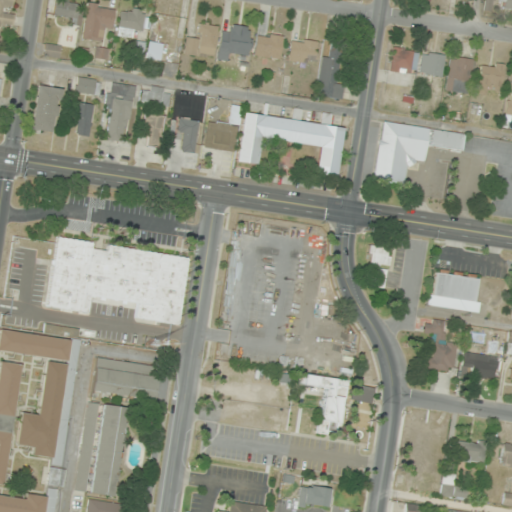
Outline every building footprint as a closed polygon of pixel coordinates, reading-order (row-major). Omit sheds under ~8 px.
[(0,0),(0,27),(10,29),(14,0),(0,0)] [(77,0),(53,0),(53,17),(77,17),(77,0)] [(511,10),(511,0),(503,0),(503,9),(511,10)] [(101,30),(111,31),(114,6),(86,3),(82,39),(100,41),(101,30)] [(139,28),(148,28),(149,19),(145,19),(146,9),(119,8),(118,37),(138,38),(139,28)] [(212,59),(218,26),(199,22),(196,36),(187,34),(183,53),(212,59)] [(230,32),(221,31),(216,58),(226,60),(228,54),(247,57),(252,28),(231,25),(230,32)] [(278,60),(283,37),(257,31),(253,54),(278,60)] [(288,61),(313,63),(315,41),(290,39),(288,61)] [(61,46),(45,43),(43,55),(59,58),(61,46)] [(142,43),(133,43),(133,62),(142,62),(142,43)] [(316,95),(341,98),(346,46),(329,45),(326,73),(318,72),(316,95)] [(409,75),(414,51),(394,47),(389,70),(409,75)] [(106,58),(107,49),(96,48),(95,58),(106,58)] [(445,55),(422,52),(419,73),(441,76),(445,55)] [(446,90),(467,92),(471,59),(450,57),(446,90)] [(501,87),(504,68),(481,64),(476,93),(487,95),(488,85),(501,87)] [(99,95),(100,80),(77,78),(75,92),(99,95)] [(124,143),(135,87),(109,81),(103,110),(111,111),(105,139),(124,143)] [(60,89),(37,85),(31,129),(54,133),(60,89)] [(169,87),(141,87),(141,105),(169,105),(169,87)] [(177,140),(182,141),(181,151),(194,152),(197,120),(189,119),(192,99),(182,98),(177,140)] [(72,134),(88,135),(91,104),(75,102),(72,134)] [(234,151),(238,107),(230,106),(229,123),(206,121),(203,148),(234,151)] [(242,113),(236,162),(256,165),(259,139),(318,147),(315,174),(336,177),(342,128),(330,126),(332,115),(322,113),(321,124),(298,121),(299,112),(292,111),(291,119),(242,113)] [(162,116),(144,114),(142,132),(148,133),(147,146),(159,147),(162,116)] [(425,146),(461,151),(464,133),(380,122),(373,179),(404,183),(407,162),(422,164),(425,146)] [(178,325),(187,258),(106,246),(106,251),(91,249),(92,243),(56,237),(46,307),(87,313),(89,297),(136,304),(134,319),(178,325)] [(390,267),(390,247),(368,247),(368,264),(374,264),(374,286),(383,286),(383,267),(390,267)] [(428,307),(477,313),(478,302),(474,301),(478,275),(433,269),(428,307)] [(455,343),(442,342),(444,321),(425,319),(423,334),(431,334),(428,369),(452,371),(455,343)] [(0,350),(45,357),(37,415),(20,413),(15,444),(32,447),(31,456),(52,458),(51,464),(62,465),(79,337),(97,340),(98,332),(44,324),(42,335),(0,329),(0,350)] [(462,375),(495,375),(495,355),(462,355),(462,375)] [(153,401),(157,366),(95,358),(91,393),(153,401)] [(19,364),(0,361),(0,484),(3,485),(19,364)] [(344,380),(304,374),(303,385),(323,388),(317,431),(337,434),(344,380)] [(126,407),(85,402),(74,490),(87,492),(87,493),(115,497),(126,407)] [(491,454),(500,457),(498,463),(511,466),(511,445),(495,441),(491,454)] [(456,461),(484,461),(484,442),(456,442),(456,461)] [(62,486),(62,469),(48,469),(48,486),(62,486)] [(441,496),(465,498),(465,488),(453,487),(454,475),(443,474),(441,496)] [(330,488),(305,485),(303,504),(328,507),(330,488)] [(0,511),(53,511),(56,490),(47,488),(45,501),(0,493),(0,511)] [(511,505),(511,493),(504,493),(503,505),(511,505)] [(85,511),(121,511),(123,504),(87,499),(85,511)] [(265,511),(267,506),(229,501),(228,511),(217,510),(216,511),(265,511)] [(404,511),(420,511),(422,507),(406,503),(404,511)]
